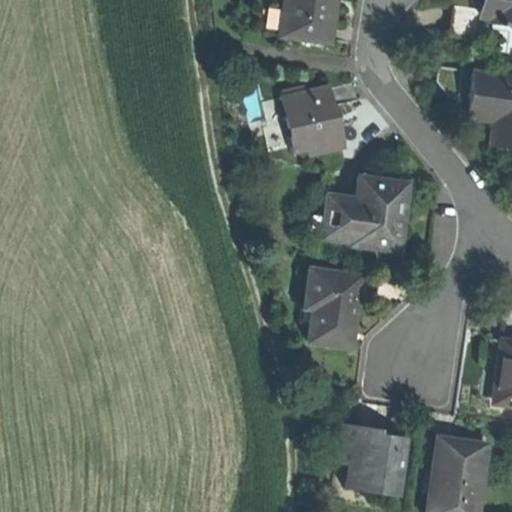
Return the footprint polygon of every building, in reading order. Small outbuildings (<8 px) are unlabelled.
[(281,0),(277,34),(326,41),(330,19),(336,20),(337,8),(333,4),(333,0),(281,0)] [(504,22),(511,22),(511,0),(481,0),(480,14),(490,15),(489,20),(494,20),(494,24),(503,25),(504,22)] [(497,74),(471,71),(464,116),(475,118),(490,120),(487,145),(511,148),(511,74),(497,73),(497,74)] [(324,86),(276,96),(288,151),(303,148),(304,153),(342,145),(336,119),(333,104),(328,105),(324,86)] [(378,165),(366,164),(364,176),(357,175),(355,197),(325,194),(321,229),(351,232),(350,243),(397,248),(404,182),(388,180),(389,166),(378,165)] [(353,275),(307,269),(302,305),(310,306),(305,340),(347,345),(350,321),(354,294),(351,294),(353,275)] [(511,340),(498,339),(493,380),(497,380),(495,401),(511,402),(511,340)] [(361,427),(339,424),(334,461),(345,462),(341,488),(395,496),(403,440),(375,435),(376,429),(361,427)] [(458,443),(435,439),(425,511),(474,511),(483,446),(458,443)]
